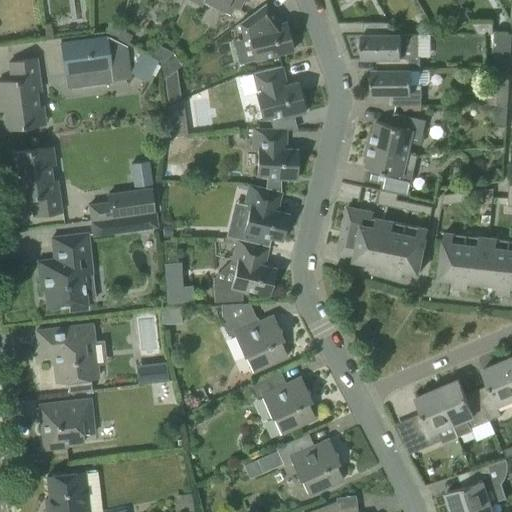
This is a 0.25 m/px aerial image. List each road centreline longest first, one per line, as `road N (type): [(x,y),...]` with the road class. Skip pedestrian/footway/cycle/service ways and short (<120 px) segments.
road 1 (unclassified): [(363,412),(313,323),(302,284),(329,128),(323,39),(306,0)]
road 2 (unclassified): [(511,339),(363,412)]
